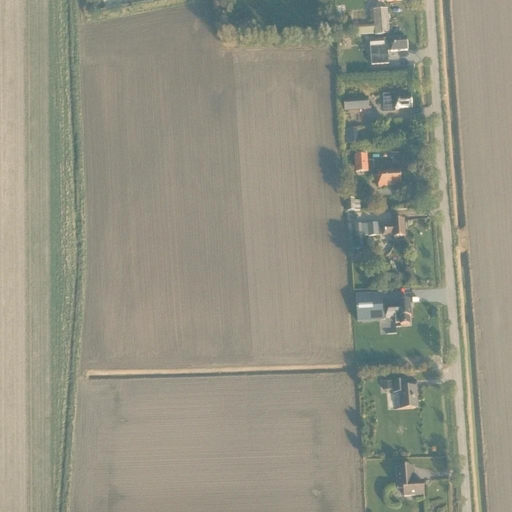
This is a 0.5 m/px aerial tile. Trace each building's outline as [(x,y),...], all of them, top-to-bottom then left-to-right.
[(375,36),(389,35),(388,10),(374,11),(375,26),(375,35),(375,36)] [(375,35),(375,26),(355,27),(355,36),(375,35)] [(407,38),(384,40),(370,41),(370,49),(372,66),(389,65),(388,52),(408,51),(407,38)] [(395,113),(395,110),(412,109),(411,96),(394,97),(394,95),(384,95),(385,105),(383,106),(384,113),(395,113)] [(345,112),(369,110),(368,97),(344,99),(345,112)] [(346,131),(347,145),(359,144),(359,130),(346,131)] [(354,152),(356,173),(368,172),(367,152),(354,152)] [(387,186),(402,185),(401,172),(394,172),(394,170),(377,172),(378,177),(373,177),(373,181),(378,181),(378,188),(387,188),(387,186)] [(347,200),(348,212),(361,211),(360,201),(354,202),(354,199),(347,200)] [(369,237),(384,236),(393,235),(394,238),(406,238),(404,221),(392,221),(393,226),(378,227),(378,224),(368,225),(361,226),(361,225),(349,226),(351,251),(363,250),(362,236),(369,236),(369,237)] [(399,302),(399,305),(367,307),(367,299),(354,300),(356,319),(362,319),(362,320),(393,318),(394,325),(398,324),(399,325),(410,325),(409,317),(411,317),(410,301),(399,302)] [(383,334),(391,333),(390,327),(387,327),(386,319),(382,319),(383,334)] [(406,388),(405,382),(393,383),(393,394),(399,393),(401,410),(418,409),(416,388),(406,388)] [(392,390),(392,383),(384,383),(385,391),(392,390)] [(411,483),(410,475),(409,468),(396,469),(397,490),(404,489),(404,497),(424,496),(423,482),(411,483)]
